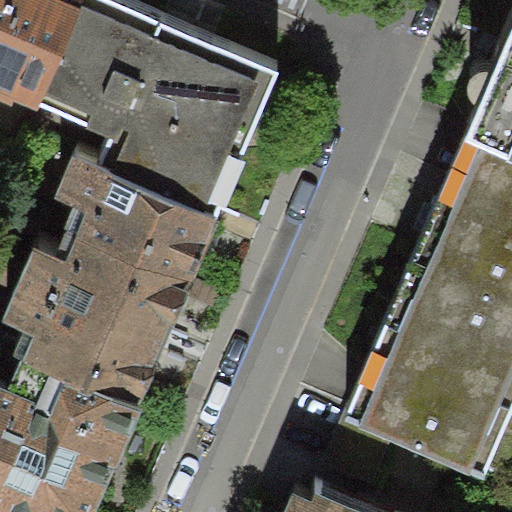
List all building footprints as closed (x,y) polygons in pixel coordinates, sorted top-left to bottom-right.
[(37,79),(71,0),(0,0),(0,85),(7,89),(16,69),(37,79)] [(106,127),(93,157),(209,207),(210,208),(272,64),(186,27),(123,0),(71,0),(37,79),(31,94),(106,127)] [(469,65),(468,68),(466,72),(465,75),(465,79),(466,82),(468,86),(471,88),(477,91),(463,122),(511,143),(511,1),(489,52),(485,61),(483,61),(480,61),(475,62),(473,63),(469,65)] [(511,143),(463,122),(452,150),(433,193),(342,406),(392,428),(511,479),(511,143)] [(192,247),(209,207),(93,157),(72,148),(55,187),(85,200),(75,223),(182,270),(192,247)] [(65,248),(34,234),(18,271),(156,331),(166,309),(182,270),(75,223),(65,248)] [(21,317),(11,341),(130,392),(139,370),(156,331),(18,271),(2,309),(21,317)] [(132,393),(130,392),(11,341),(1,337),(0,338),(0,502),(22,511),(77,511),(106,446),(109,447),(132,393)] [(342,406),(317,464),(367,485),(392,428),(342,406)] [(350,511),(291,486),(279,511),(350,511)]
